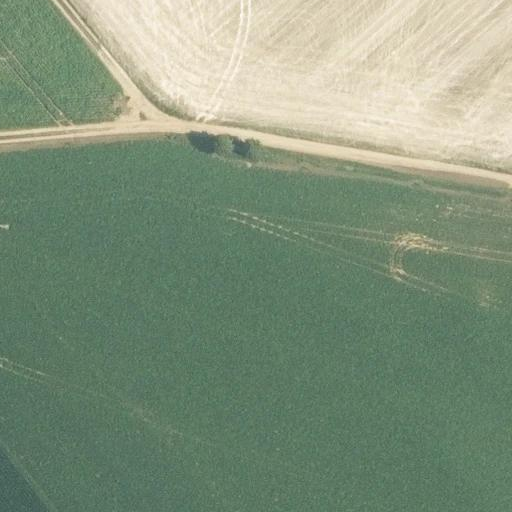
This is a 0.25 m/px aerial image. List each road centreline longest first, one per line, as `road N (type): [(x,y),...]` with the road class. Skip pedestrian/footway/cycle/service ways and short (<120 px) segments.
road 1 (track): [(170,127),(511,174)]
road 2 (track): [(0,136),(170,127)]
road 3 (track): [(170,127),(62,0)]
